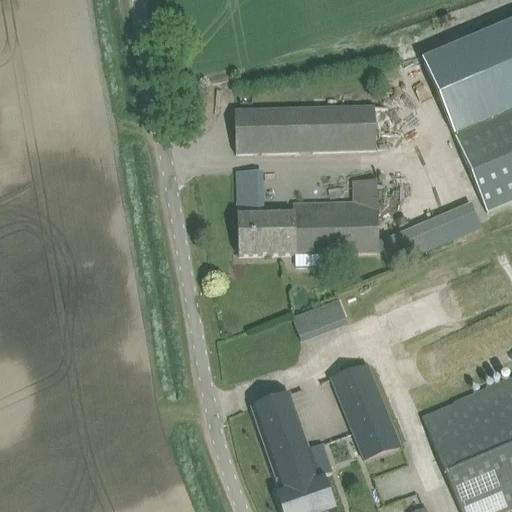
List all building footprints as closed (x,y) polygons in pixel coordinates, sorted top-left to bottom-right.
[(511,24),(422,63),(454,137),(511,112),(511,24)] [(400,110),(375,111),(375,110),(235,114),(236,157),(377,152),(402,151),(400,110)] [(511,116),(455,140),(487,216),(511,205),(511,116)] [(239,259),(378,255),(377,184),(352,185),(353,208),(294,209),(294,217),(266,218),(264,173),(237,174),(238,218),(239,259)] [(298,341),(345,328),(338,303),(291,316),(298,341)] [(351,375),(331,383),(364,464),(401,450),(368,369),(351,375)] [(421,421),(460,511),(511,511),(511,381),(451,407),(452,408),(421,421)] [(317,478),(312,462),(327,457),(324,447),(308,452),(289,398),(252,411),(280,491),(317,478)] [(334,511),(322,476),(317,478),(280,491),(275,493),(281,511),(334,511)]
